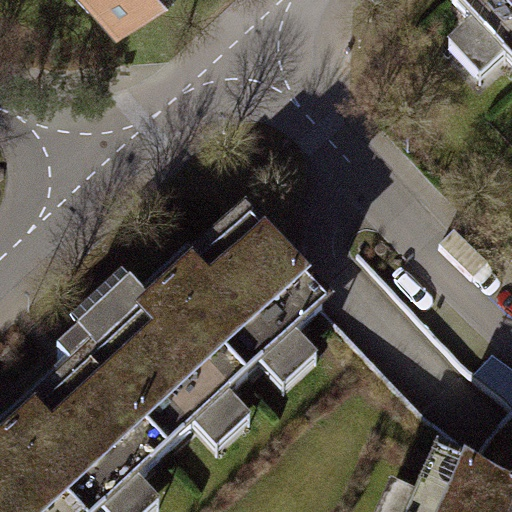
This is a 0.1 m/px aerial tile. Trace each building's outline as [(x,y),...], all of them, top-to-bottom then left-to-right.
[(115,0),(132,18),(152,0),(115,0)] [(511,0),(469,0),(459,10),(511,67),(511,0)] [(0,426),(0,511),(99,511),(323,311),(235,214),(0,426)] [(306,336),(270,366),(291,390),(326,361),(306,336)] [(476,387),(511,412),(511,366),(498,357),(476,387)] [(206,425),(228,446),(252,420),(230,399),(206,425)] [(507,511),(445,484),(432,511),(507,511)]
